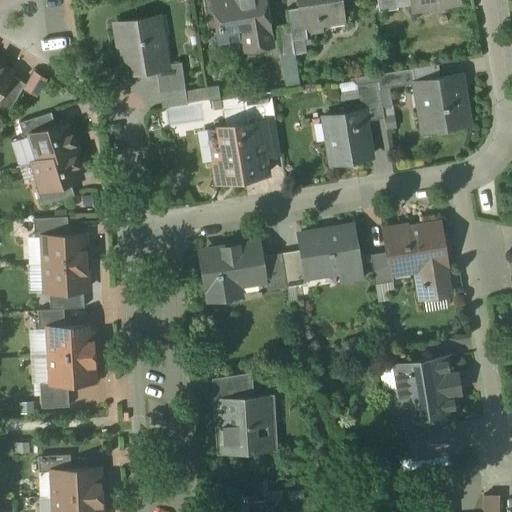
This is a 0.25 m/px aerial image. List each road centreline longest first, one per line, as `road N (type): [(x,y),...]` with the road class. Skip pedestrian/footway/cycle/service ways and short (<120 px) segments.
road 1 (residential): [(462,182),(144,230)]
road 2 (residential): [(155,511),(144,230)]
road 3 (residential): [(462,182),(503,459)]
road 4 (residential): [(489,0),(508,133),(488,165),(462,182)]
